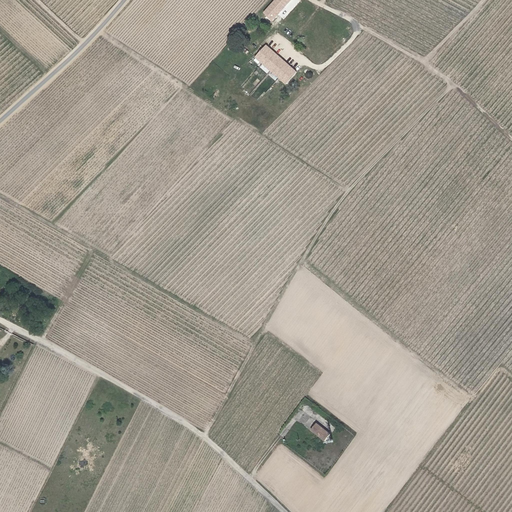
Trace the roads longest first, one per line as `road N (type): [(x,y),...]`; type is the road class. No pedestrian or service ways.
road 1 (track): [(0,320),(207,439),(284,511)]
road 2 (unclassified): [(0,124),(128,0)]
